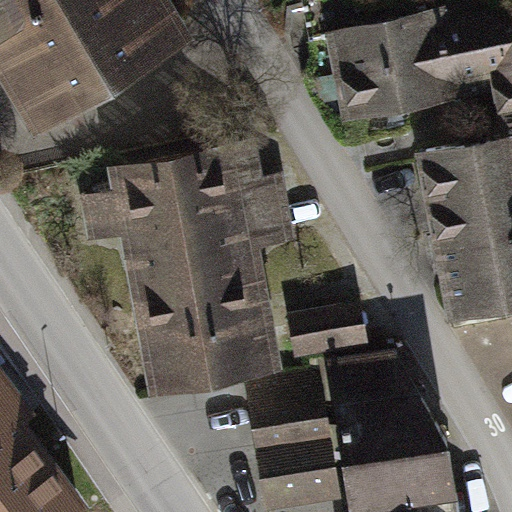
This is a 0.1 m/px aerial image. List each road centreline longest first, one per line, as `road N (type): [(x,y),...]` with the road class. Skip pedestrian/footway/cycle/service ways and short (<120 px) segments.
road 1 (residential): [(229,0),(511,474)]
road 2 (tertiary): [(0,251),(175,511)]
